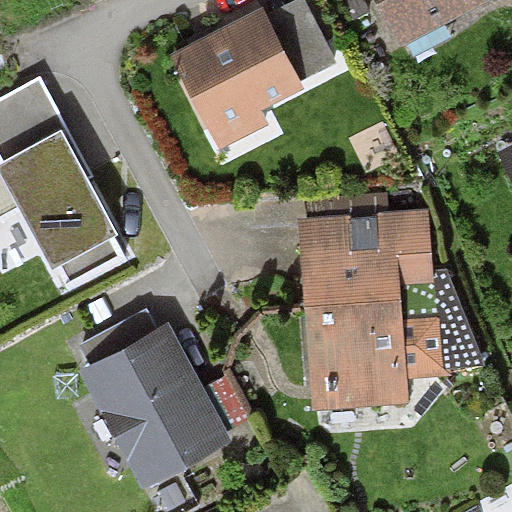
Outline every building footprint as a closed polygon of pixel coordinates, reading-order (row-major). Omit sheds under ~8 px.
[(302,0),(295,0),(264,16),(298,81),(335,62),(302,0)] [(379,0),(402,45),(489,0),(379,0)] [(264,16),(261,10),(172,56),(210,130),(213,129),(223,148),(269,125),(260,109),(296,91),(294,87),(300,84),(298,81),(264,16)] [(335,88),(314,97),(324,118),(345,109),(335,88)] [(127,259),(61,132),(4,161),(0,153),(0,274),(1,274),(46,251),(66,290),(127,259)] [(511,144),(497,152),(511,180),(511,144)] [(427,210),(298,220),(304,307),(401,301),(400,285),(432,283),(427,210)] [(402,312),(401,301),(304,307),(311,410),(409,403),(407,379),(450,376),(445,309),(402,312)] [(219,438),(164,333),(90,372),(145,476),(219,438)]
